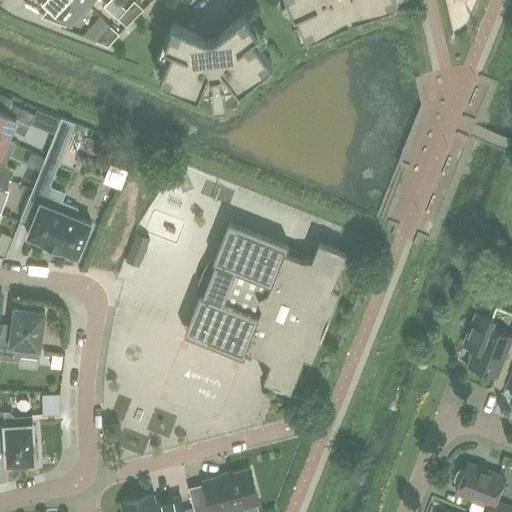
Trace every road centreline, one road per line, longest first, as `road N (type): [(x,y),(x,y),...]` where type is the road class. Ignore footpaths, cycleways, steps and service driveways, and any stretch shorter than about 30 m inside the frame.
road 1 (residential): [(81,484),(91,297),(80,284),(0,275)]
road 2 (residential): [(81,484),(304,423)]
road 3 (residential): [(511,437),(447,412),(407,511)]
